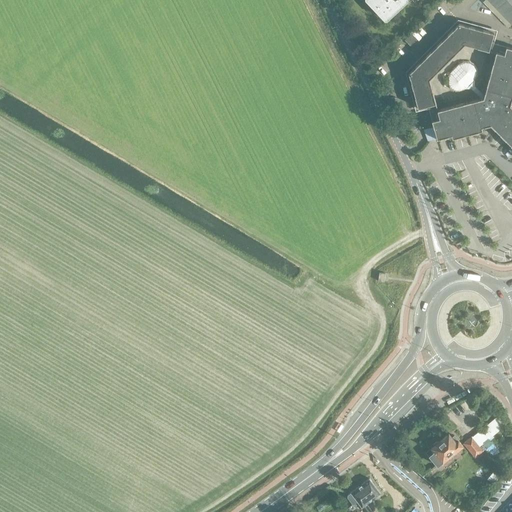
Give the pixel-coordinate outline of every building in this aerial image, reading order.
[(367,0),(384,18),(385,18),(386,18),(405,0),(367,0)] [(511,0),(488,0),(511,24),(511,0)] [(492,31),(458,21),(407,72),(416,106),(426,103),(427,108),(435,138),(450,134),(451,137),(480,129),(480,126),(489,123),(511,145),(511,106),(511,104),(511,46),(490,40),(492,31)] [(423,35),(427,32),(419,23),(415,27),(423,35)] [(410,31),(418,40),(422,36),(413,28),(410,31)] [(410,45),(417,38),(411,32),(404,39),(410,45)] [(475,456),(483,449),(484,448),(497,458),(502,454),(481,429),(472,436),(464,443),(475,456)] [(457,448),(462,444),(455,436),(453,437),(449,433),(431,448),(434,452),(429,456),(437,465),(452,452),(453,453),(457,449),(457,448)] [(371,511),(366,505),(380,493),(368,478),(346,495),(353,504),(357,501),(365,511),(371,511)]
